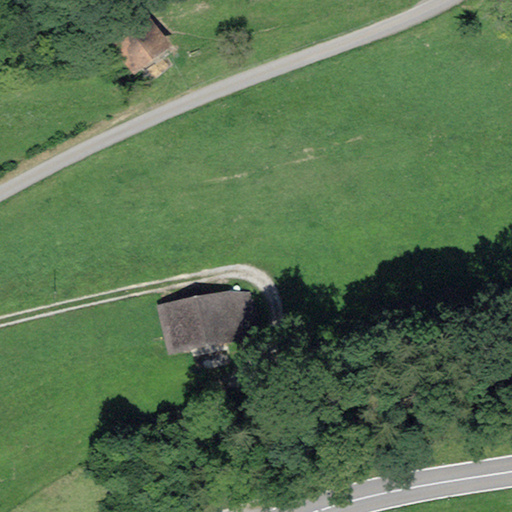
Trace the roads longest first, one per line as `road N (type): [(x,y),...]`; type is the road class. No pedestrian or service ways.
road 1 (residential): [(0,196),(225,87),(445,0)]
road 2 (track): [(0,320),(234,271),(255,279),(279,325)]
road 3 (primary): [(511,471),(314,511)]
